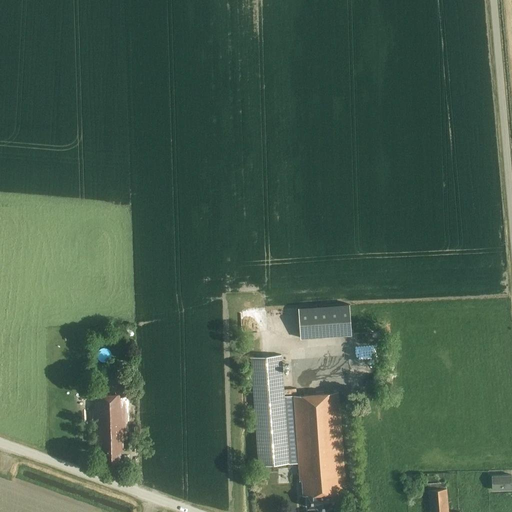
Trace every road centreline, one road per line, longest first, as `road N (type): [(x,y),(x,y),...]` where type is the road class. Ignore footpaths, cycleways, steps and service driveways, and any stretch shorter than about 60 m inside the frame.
road 1 (unclassified): [(192,511),(0,442)]
road 2 (unclassified): [(511,201),(494,0)]
